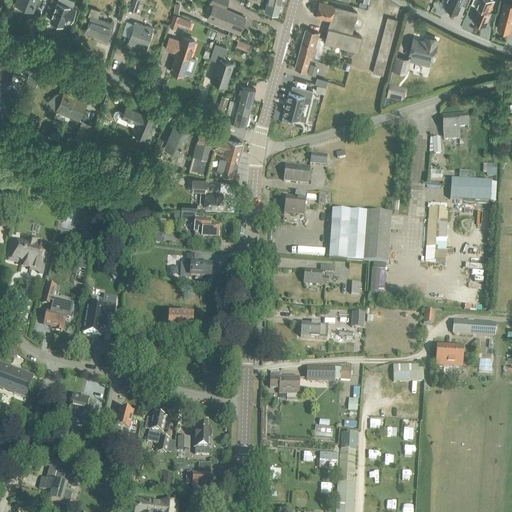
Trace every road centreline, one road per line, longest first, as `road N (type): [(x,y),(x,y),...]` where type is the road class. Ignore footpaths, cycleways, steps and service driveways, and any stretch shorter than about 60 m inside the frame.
road 1 (unclassified): [(258,145),(0,31)]
road 2 (unclassified): [(258,145),(343,131),(511,81)]
road 3 (tertiary): [(244,404),(258,145)]
road 4 (residential): [(55,361),(244,404)]
road 5 (residential): [(0,511),(55,361)]
road 6 (tertiary): [(258,145),(296,0)]
road 7 (unclassified): [(511,53),(394,0)]
